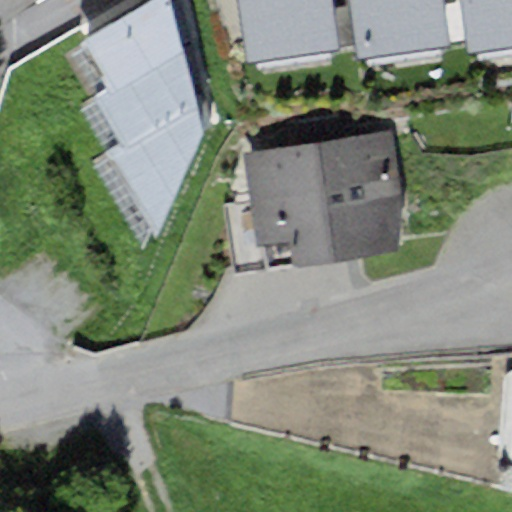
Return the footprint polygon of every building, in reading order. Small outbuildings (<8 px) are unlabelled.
[(168,0),(145,0),(81,41),(106,85),(87,96),(114,141),(99,151),(148,232),(203,130),(200,119),(190,82),(176,27),(168,0)] [(234,0),(245,62),(336,47),(328,0),(234,0)] [(349,0),(356,52),(442,41),(437,0),(349,0)] [(511,0),(462,0),(469,49),(511,43),(511,0)] [(381,132),(244,152),(252,201),(225,205),(234,270),(315,258),(398,246),(381,132)] [(501,449),(511,461),(511,373),(505,377),(501,449)]
